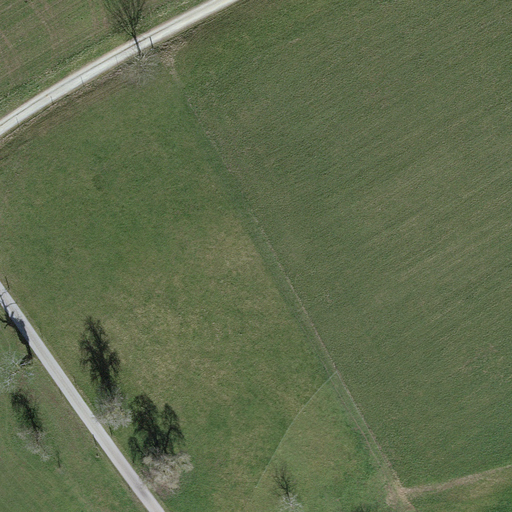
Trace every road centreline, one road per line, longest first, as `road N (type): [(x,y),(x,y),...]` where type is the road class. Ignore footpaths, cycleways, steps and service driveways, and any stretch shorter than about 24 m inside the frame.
road 1 (unclassified): [(0,290),(160,511)]
road 2 (track): [(0,133),(237,0)]
